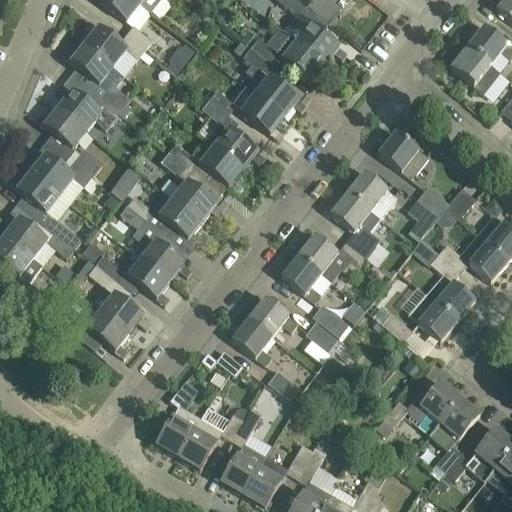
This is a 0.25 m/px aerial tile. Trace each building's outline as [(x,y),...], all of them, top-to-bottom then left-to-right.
[(139,9),(128,0),(92,0),(126,26),(139,9)] [(164,0),(128,0),(139,9),(140,9),(151,17),(164,0)] [(297,21),(284,37),(325,69),(333,58),(342,65),(347,58),(303,24),(310,16),(290,0),(277,0),(274,3),(297,21)] [(313,0),(306,10),(330,26),(341,10),(325,0),(313,0)] [(511,0),(508,0),(496,15),(511,27),(511,0)] [(218,17),(218,24),(224,27),(228,27),(233,22),(233,16),(227,12),(222,12),(218,17)] [(200,26),(212,34),(218,26),(206,18),(200,26)] [(144,56),(145,55),(125,40),(119,49),(90,26),(85,32),(93,39),(83,51),(112,73),(115,69),(127,54),(138,64),(140,61),(144,56)] [(133,31),(125,40),(145,55),(152,46),(133,31)] [(511,53),(484,31),(467,53),(489,70),(490,70),(499,58),(509,66),(511,61),(511,53)] [(240,45),(269,67),(275,59),(319,93),(324,87),(316,80),(325,69),(284,37),(277,32),(265,49),(248,35),(240,45)] [(255,98),(284,121),(292,111),(300,117),(306,111),(262,77),(269,67),(240,45),(233,55),(252,70),(246,78),(261,90),(255,98)] [(166,72),(177,80),(196,54),(186,46),(166,72)] [(62,61),(99,90),(104,84),(112,73),(83,51),(76,61),(67,54),(62,61)] [(489,70),(467,53),(450,74),(483,99),(500,78),(490,70),(489,70)] [(140,61),(148,68),(152,62),(144,56),(140,61)] [(111,89),(106,95),(98,104),(117,119),(125,109),(130,103),(116,93),(116,92),(111,89)] [(57,114),(86,136),(94,125),(105,134),(117,119),(98,104),(92,112),(63,90),(58,96),(66,103),(57,114)] [(217,97),(209,107),(228,121),(235,111),(217,97)] [(275,133),(284,121),(255,98),(241,117),(278,146),(283,139),(275,133)] [(511,125),(511,102),(500,116),(511,125)] [(206,146),(213,152),(242,174),(251,163),(259,170),(264,163),(231,137),(238,129),(228,121),(209,107),(202,116),(220,129),(206,146)] [(86,136),(57,114),(49,125),(41,118),(35,125),(72,153),(86,136)] [(427,163),(395,138),(378,159),(411,185),(427,163)] [(176,148),(168,158),(197,181),(204,172),(237,198),(242,192),(234,185),(242,174),(213,152),(205,162),(197,156),(193,161),(176,148)] [(70,208),(90,183),(71,168),(65,176),(36,153),(31,160),(39,166),(31,178),(70,208)] [(82,154),(71,168),(90,183),(101,168),(82,154)] [(181,193),(173,204),(202,226),(210,216),(218,222),(223,216),(190,189),(197,181),(168,158),(161,168),(177,180),(173,186),(181,193)] [(364,177),(347,198),(370,216),(370,217),(379,224),(396,203),(364,177)] [(45,231),(74,254),(81,259),(88,249),(57,225),(70,208),(31,178),(22,188),(14,182),(9,188),(52,222),(45,231)] [(439,222),(445,214),(449,209),(427,192),(417,205),(439,222)] [(462,193),(449,209),(445,214),(455,222),(458,225),(475,205),(462,193)] [(331,220),(354,237),(346,247),(366,263),(376,250),(380,244),(360,229),(370,217),(370,216),(347,198),(331,220)] [(113,214),(119,206),(111,199),(104,208),(113,214)] [(127,211),(168,242),(174,234),(196,251),(201,244),(193,238),(202,226),(173,204),(164,214),(156,207),(151,213),(135,201),(127,211)] [(437,224),(439,222),(417,205),(407,217),(429,234),(437,224)] [(168,242),(127,211),(120,220),(138,234),(132,241),(148,254),(141,263),(170,285),(178,275),(187,282),(192,276),(170,258),(176,249),(168,242)] [(4,241),(35,266),(48,249),(67,263),(74,254),(45,231),(37,225),(30,234),(9,217),(4,224),(13,230),(4,241)] [(476,240),(508,267),(511,262),(511,235),(494,220),(476,240)] [(340,274),(351,282),(366,263),(346,247),(338,258),(315,240),(298,261),(330,287),(340,274)] [(466,252),(460,260),(447,249),(438,259),(461,278),(468,269),(490,288),(508,267),(476,240),(466,252)] [(0,280),(22,298),(42,271),(35,266),(4,241),(0,246),(0,280)] [(105,257),(91,247),(82,258),(96,269),(105,257)] [(437,287),(426,300),(457,327),(475,306),(453,287),(461,278),(438,259),(430,268),(443,279),(437,287)] [(103,261),(96,270),(114,284),(121,275),(103,261)] [(314,308),(321,299),(330,287),(298,261),(281,283),(314,308)] [(170,285),(141,263),(127,281),(164,311),(169,304),(161,298),(170,285)] [(106,294),(114,284),(96,270),(89,264),(78,278),(86,283),(88,280),(106,294)] [(55,287),(50,294),(56,299),(62,292),(55,287)] [(71,304),(63,298),(55,308),(54,307),(46,317),(73,338),(80,328),(63,315),(71,304)] [(145,334),(151,328),(113,299),(100,316),(129,339),(137,328),(145,334)] [(440,347),(457,327),(426,300),(416,311),(409,320),(440,347)] [(366,301),(359,302),(355,306),(364,313),(371,304),(366,301)] [(265,303),(249,324),(272,342),(282,329),(292,337),(298,328),(265,303)] [(322,311),(313,322),(339,343),(349,331),(322,311)] [(100,316),(86,334),(123,363),(128,357),(120,350),(129,339),(100,316)] [(391,317),(381,329),(402,347),(412,336),(391,317)] [(272,342),(249,324),(232,346),(265,371),(272,362),(262,355),(272,342)] [(329,356),(339,343),(316,326),(307,339),(329,356)] [(224,356),(217,365),(216,367),(235,381),(243,372),(224,356)] [(210,374),(216,367),(217,365),(207,358),(201,366),(210,374)] [(402,370),(413,380),(422,369),(411,359),(402,370)] [(355,378),(361,370),(356,366),(350,374),(355,378)] [(268,388),(290,405),(300,392),(278,376),(268,388)] [(438,429),(460,404),(441,388),(430,400),(423,395),(413,407),(417,411),(409,419),(421,429),(428,420),(438,429)] [(170,406),(176,411),(182,403),(176,398),(170,406)] [(438,429),(428,440),(446,456),(429,477),(439,485),(460,460),(451,451),(457,445),(458,446),(479,420),(460,404),(438,429)] [(408,414),(399,406),(376,433),(386,441),(408,414)] [(199,423),(222,435),(229,423),(206,410),(199,423)] [(178,463),(201,424),(179,411),(156,450),(178,463)] [(221,488),(243,501),(266,461),(244,449),(262,419),(251,413),(249,417),(248,417),(231,446),(242,452),(221,488)] [(221,440),(231,446),(248,417),(244,414),(238,415),(236,420),(233,418),(223,437),(201,424),(178,463),(200,476),(221,440)] [(484,487),(486,485),(511,454),(511,447),(496,434),(474,459),(475,460),(469,467),(460,460),(439,485),(440,485),(437,489),(444,495),(453,484),(455,485),(466,472),(484,487)] [(286,478),(296,484),(312,456),(302,450),(287,474),(266,461),(243,501),(262,511),(265,511),(281,486),(286,478)] [(313,456),(312,456),(296,484),(307,491),(302,498),(293,511),(323,511),(331,499),(310,487),(326,458),(315,452),(313,456)] [(511,454),(486,485),(504,500),(493,511),(511,511),(511,454)] [(366,511),(378,491),(368,485),(352,511),(331,499),(323,511),(366,511)] [(379,492),(378,491),(366,511),(379,511),(383,506),(374,501),(379,492)]
